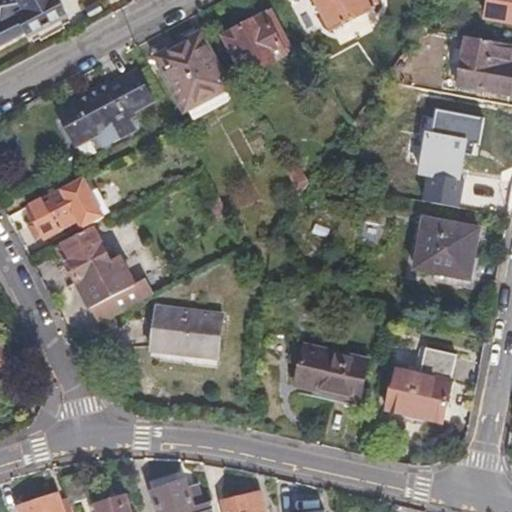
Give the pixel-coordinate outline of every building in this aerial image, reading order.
[(0,0),(0,44),(27,30),(29,33),(51,22),(61,17),(52,0),(0,0)] [(306,0),(325,35),(372,9),(367,0),(306,0)] [(511,0),(485,0),(481,24),(511,29),(511,0)] [(59,26),(65,38),(107,16),(99,3),(59,26)] [(285,57),(263,17),(217,42),(239,83),(285,57)] [(226,88),(199,39),(160,60),(187,108),(226,88)] [(505,98),(511,59),(511,50),(462,42),(454,88),(505,98)] [(108,83),(59,108),(77,141),(100,128),(108,144),(139,128),(131,113),(155,100),(140,71),(110,86),(108,83)] [(357,134),(348,128),(339,140),(347,147),(357,134)] [(290,166),(278,172),(293,199),(301,188),(290,166)] [(76,186),(18,216),(25,230),(34,247),(68,229),(72,238),(97,225),(76,186)] [(222,216),(214,202),(201,209),(209,223),(222,216)] [(409,272),(430,276),(466,282),(475,233),(418,223),(409,272)] [(106,263),(89,230),(54,249),(85,308),(128,286),(114,259),(106,263)] [(466,282),(430,276),(428,286),(464,292),(466,282)] [(137,302),(128,286),(85,308),(94,324),(137,302)] [(216,318),(149,311),(145,353),(158,354),(211,360),(216,318)] [(0,377),(12,372),(0,346),(0,377)] [(296,354),(292,374),(289,385),(307,389),(305,399),(320,402),(361,410),(365,390),(356,388),(361,363),(296,350),(296,354)] [(280,372),(292,374),(296,354),(284,352),(280,372)] [(413,376),(390,372),(382,413),(409,419),(437,425),(446,384),(443,384),(449,358),(418,352),(413,376)] [(61,475),(69,501),(86,496),(78,470),(61,475)] [(217,511),(214,500),(206,502),(201,487),(191,490),(189,480),(176,484),(157,490),(163,511),(217,511)] [(65,511),(59,492),(37,499),(16,506),(17,511),(65,511)] [(265,511),(262,493),(248,497),(225,502),(227,511),(265,511)] [(135,511),(130,496),(116,500),(102,504),(104,511),(135,511)]
